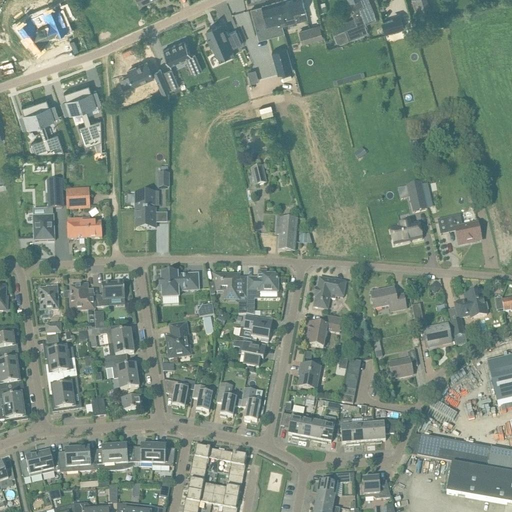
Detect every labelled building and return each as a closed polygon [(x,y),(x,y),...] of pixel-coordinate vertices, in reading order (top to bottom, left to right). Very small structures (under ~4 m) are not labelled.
[(283,26),(308,19),(302,0),(282,0),(276,2),(283,26)] [(349,0),(354,11),(352,13),(357,25),(333,34),(336,42),(340,44),(368,32),(365,26),(366,25),(363,16),(359,8),(364,6),(361,0),(349,0)] [(361,0),(364,6),(359,8),(363,16),(373,12),(367,0),(361,0)] [(430,9),(427,0),(412,0),(416,14),(421,12),(422,16),(427,14),(426,10),(430,9)] [(283,26),(276,2),(251,9),(256,28),(267,25),(268,30),(283,26)] [(66,4),(37,13),(47,37),(66,31),(62,20),(71,17),(66,4)] [(28,16),(15,22),(27,50),(44,41),(43,39),(47,37),(37,13),(28,16)] [(404,28),(401,17),(382,22),(385,33),(404,28)] [(221,25),(206,31),(209,37),(206,38),(210,47),(213,46),(217,55),(232,49),(232,48),(242,44),(236,30),(228,34),(226,29),(224,30),(221,25)] [(323,38),(320,27),(300,33),(302,43),(323,38)] [(185,41),(163,50),(169,65),(186,58),(193,75),(202,71),(195,53),(191,55),(185,41)] [(286,48),(272,52),(278,75),(293,71),(286,48)] [(147,63),(128,71),(134,85),(155,76),(157,78),(163,76),(162,72),(160,69),(155,71),(151,62),(147,64),(147,63)] [(171,68),(162,72),(163,76),(169,90),(170,91),(179,87),(171,68)] [(223,104),(244,100),(241,81),(234,83),(233,77),(219,79),(223,104)] [(351,77),(333,83),(335,88),(353,82),(351,77)] [(89,84),(76,89),(94,143),(102,141),(101,119),(100,119),(91,123),(86,109),(92,107),(96,105),(91,92),(89,84)] [(76,89),(64,93),(66,101),(71,114),(75,112),(80,110),(85,125),(78,127),(85,147),(94,143),(76,89)] [(47,99),(34,103),(51,153),(64,152),(58,134),(48,137),(44,125),(44,123),(50,121),(54,120),(54,119),(49,107),(47,99)] [(34,103),(22,107),(24,115),(28,128),(29,128),(33,127),(32,127),(38,125),(39,127),(43,139),(31,143),(33,146),(30,147),(32,151),(34,150),(35,154),(51,153),(34,103)] [(272,109),(261,113),(262,118),(273,114),(272,109)] [(431,126),(433,134),(443,132),(441,123),(431,126)] [(94,143),(85,147),(87,152),(97,151),(94,143)] [(254,185),(255,187),(267,184),(263,166),(251,169),(252,177),(249,178),(251,186),(254,185)] [(169,189),(170,189),(170,176),(169,176),(169,175),(159,175),(159,189),(169,189)] [(47,181),(48,210),(63,209),(61,180),(47,181)] [(427,210),(421,184),(407,187),(413,214),(427,210)] [(90,209),(89,190),(66,191),(67,211),(90,209)] [(158,197),(158,195),(143,195),(143,194),(142,194),(142,205),(135,205),(135,227),(142,227),(146,227),(146,229),(156,229),(156,206),(158,206),(158,204),(158,197)] [(241,213),(219,215),(219,222),(241,220),(241,213)] [(34,218),(35,241),(52,240),(54,238),(53,217),(34,218)] [(455,223),(453,217),(437,221),(441,236),(440,233),(455,230),(459,246),(468,244),(468,243),(480,241),(481,242),(478,225),(463,229),(461,222),(455,223)] [(280,236),(278,251),(295,252),(297,220),(281,218),(277,218),(276,236),(280,236)] [(68,221),(68,230),(69,240),(102,239),(101,224),(91,224),(90,220),(68,221)] [(399,228),(390,230),(393,247),(422,240),(419,224),(413,225),(412,222),(398,225),(399,228)] [(301,235),(300,243),(306,244),(312,244),(310,236),(307,236),(301,235)] [(162,277),(159,277),(159,293),(162,293),(163,306),(179,305),(178,294),(199,293),(198,285),(198,275),(177,276),(177,273),(161,274),(162,277)] [(247,279),(247,298),(259,298),(260,292),(278,293),(278,276),(267,276),(267,273),(259,273),(259,280),(255,280),(255,279),(247,279)] [(247,298),(247,279),(240,279),(240,276),(230,276),(230,278),(225,278),(225,275),(213,275),(217,293),(224,293),(224,297),(238,297),(238,299),(247,299),(247,298)] [(343,299),(346,283),(332,280),(332,281),(319,279),(317,289),(315,289),(314,298),(316,298),(314,309),(328,311),(330,300),(335,301),(336,298),(343,299)] [(103,296),(96,297),(97,309),(125,307),(124,284),(102,285),(103,296)] [(70,296),(71,312),(95,310),(94,297),(88,297),(88,291),(87,286),(79,286),(79,288),(71,288),(71,296),(70,296)] [(47,289),(40,289),(41,312),(42,319),(50,318),(50,311),(58,311),(57,287),(47,288),(47,289)] [(371,295),(373,305),(374,310),(389,307),(390,313),(406,310),(403,297),(396,298),(394,290),(371,295)] [(451,323),(450,323),(454,338),(455,338),(455,339),(457,347),(467,344),(465,337),(464,337),(463,336),(465,336),(462,320),(461,320),(460,320),(470,318),(471,321),(488,317),(487,311),(489,311),(487,303),(484,304),(483,302),(481,292),(466,296),(464,296),(466,302),(461,303),(455,305),(456,309),(458,320),(451,322),(451,323)] [(511,311),(511,299),(502,301),(504,313),(511,311)] [(202,307),(198,314),(199,319),(214,316),(212,305),(202,307)] [(420,305),(412,307),(416,326),(424,325),(420,305)] [(238,311),(238,315),(247,315),(247,309),(247,307),(242,307),(238,311)] [(103,313),(94,314),(95,322),(95,325),(95,331),(99,330),(104,329),(103,313)] [(353,321),(360,322),(362,316),(354,314),(353,321)] [(215,323),(224,327),(226,320),(218,317),(215,323)] [(261,340),(261,342),(268,344),(271,329),(258,326),(259,319),(250,317),(246,317),(243,330),(252,332),(251,338),(261,340)] [(305,346),(323,349),(325,339),(327,339),(328,333),(340,335),(342,320),(323,317),(321,325),(309,323),(305,346)] [(215,326),(213,318),(204,320),(206,327),(215,326)] [(62,334),(61,325),(46,326),(46,334),(62,334)] [(186,325),(170,327),(172,337),(166,338),(169,359),(180,358),(180,356),(190,355),(186,325)] [(423,331),(424,339),(426,349),(427,348),(427,347),(442,343),(443,345),(451,344),(447,326),(423,331)] [(88,332),(90,349),(97,348),(96,337),(100,336),(105,336),(107,335),(108,347),(114,346),(132,343),(131,331),(121,333),(112,334),(110,334),(110,329),(105,329),(104,329),(99,330),(95,331),(88,332)] [(0,355),(3,355),(2,349),(16,347),(16,340),(13,340),(13,335),(0,337),(0,355)] [(59,344),(58,336),(46,338),(47,346),(59,344)] [(379,342),(374,343),(377,358),(383,357),(379,342)] [(134,355),(132,343),(114,346),(108,347),(110,358),(104,358),(105,364),(110,364),(114,363),(114,357),(116,357),(134,355)] [(266,347),(244,343),(242,356),(245,357),(243,365),(259,368),(260,360),(263,360),(266,347)] [(66,349),(45,352),(46,361),(49,361),(49,364),(74,360),(73,353),(70,349),(66,350),(66,349)] [(407,354),(388,358),(390,365),(391,370),(393,380),(413,376),(411,368),(418,367),(416,357),(415,352),(407,354)] [(4,362),(3,355),(0,355),(0,373),(18,371),(17,369),(20,368),(19,359),(4,362)] [(222,359),(222,357),(216,356),(215,365),(222,366),(223,359),(222,359)] [(511,357),(488,363),(490,373),(497,403),(511,399),(511,357)] [(341,359),(339,369),(346,370),(348,361),(341,359)] [(63,373),(64,379),(72,378),(77,378),(74,360),(49,364),(49,366),(47,367),(48,375),(63,373)] [(361,362),(350,360),(347,375),(358,377),(361,362)] [(299,377),(301,378),(299,388),(316,391),(320,369),(301,365),(299,377)] [(115,369),(112,370),(114,381),(119,380),(137,377),(136,366),(126,367),(117,368),(117,369),(115,369)] [(22,383),(21,374),(18,374),(18,371),(0,373),(0,378),(0,380),(0,391),(10,391),(9,384),(22,383)] [(358,377),(347,375),(344,389),(356,391),(358,377)] [(137,377),(119,380),(121,392),(139,389),(137,377)] [(79,395),(77,378),(72,378),(64,379),(65,386),(50,388),(51,397),(54,396),(54,399),(79,395)] [(174,383),(164,381),(166,395),(174,396),(172,408),(178,410),(178,408),(185,409),(186,399),(188,390),(194,391),(195,387),(195,383),(183,380),(182,384),(174,383)] [(233,418),(236,399),(230,398),(232,387),(220,385),(217,404),(223,405),(220,418),(226,419),(227,417),(233,418)] [(195,387),(194,391),(192,400),(198,401),(196,413),(202,414),(202,412),(209,414),(212,395),(206,393),(207,389),(195,387)] [(242,402),(241,409),(247,410),(244,422),(250,423),(251,422),(257,423),(258,416),(263,417),(264,409),(260,408),(261,404),(254,403),(255,398),(256,392),(244,389),(243,396),(242,402)] [(356,391),(344,389),(343,395),(354,398),(356,391)] [(0,400),(1,410),(0,409),(0,410),(23,407),(22,404),(25,404),(24,395),(11,397),(10,391),(0,391),(0,400)] [(79,395),(54,399),(55,402),(52,402),(53,411),(69,409),(69,411),(75,410),(74,408),(82,407),(80,395),(79,395)] [(353,405),(354,398),(343,395),(342,403),(353,405)] [(121,401),(124,414),(144,410),(143,403),(141,403),(140,399),(121,401)] [(106,417),(104,400),(98,401),(100,417),(106,417)] [(100,417),(98,401),(91,402),(94,418),(100,417)] [(23,407),(0,410),(0,422),(6,421),(6,423),(12,422),(11,420),(27,418),(26,409),(23,410),(23,407)] [(292,438),(299,440),(303,415),(293,413),(292,416),(284,415),(281,427),(289,429),(288,436),(292,436),(292,438)] [(306,439),(310,440),(313,423),(307,421),(308,416),(303,415),(299,440),(306,441),(306,439)] [(324,425),(320,444),(327,445),(327,443),(331,444),(336,420),(325,418),(324,425)] [(373,419),(362,420),(362,426),(364,444),(368,443),(368,445),(375,445),(373,423),(373,419)] [(351,421),(340,422),(342,445),(346,445),(346,447),(353,446),(352,427),(351,421)] [(391,422),(373,423),(375,445),(382,444),(382,442),(386,442),(385,435),(395,434),(400,422),(391,423),(391,422)] [(313,442),(320,444),(324,425),(313,423),(310,440),(314,441),(313,442)] [(362,426),(352,427),(353,446),(360,446),(360,444),(364,444),(362,426)] [(511,452),(416,435),(411,447),(411,456),(452,464),(511,474),(511,452)] [(114,447),(116,472),(117,472),(122,472),(128,470),(133,469),(133,468),(134,468),(134,464),(134,449),(127,449),(127,446),(114,447)] [(134,449),(134,464),(140,464),(140,465),(152,465),(152,467),(153,467),(154,446),(141,446),(141,449),(134,449)] [(154,446),(153,467),(163,468),(173,468),(175,450),(166,450),(166,447),(154,446)] [(96,451),(97,472),(98,472),(98,470),(99,470),(99,471),(108,472),(116,472),(114,447),(102,448),(102,451),(96,451)] [(203,465),(201,471),(206,472),(209,459),(220,461),(222,451),(219,451),(197,447),(196,454),(194,454),(194,455),(196,455),(194,463),(203,465)] [(60,472),(61,474),(79,473),(77,449),(65,450),(65,454),(58,454),(59,466),(60,472)] [(77,449),(79,473),(97,472),(96,451),(90,452),(90,449),(77,449)] [(225,452),(222,451),(220,461),(232,464),(229,476),(234,477),(235,471),(243,472),(245,464),(246,465),(246,464),(245,464),(246,456),(224,452),(225,452)] [(38,455),(42,476),(60,472),(59,466),(58,454),(51,456),(50,453),(38,455)] [(20,463),(24,480),(42,476),(38,455),(26,458),(26,461),(20,463)] [(3,464),(0,464),(0,486),(2,490),(10,488),(14,486),(12,483),(12,482),(15,481),(15,480),(14,478),(12,468),(5,471),(3,464)] [(511,474),(452,464),(447,494),(506,505),(511,506),(511,474)] [(190,484),(189,491),(214,495),(215,486),(204,484),(206,472),(201,471),(200,477),(192,475),(190,483),(189,483),(189,484),(190,484)] [(342,497),(342,484),(350,484),(349,475),(335,476),(333,485),(320,482),(318,494),(335,497),(342,497)] [(215,486),(214,495),(238,500),(239,493),(241,493),(240,493),(241,484),(233,483),(234,477),(229,476),(227,488),(215,486)] [(363,480),(364,490),(365,499),(373,499),(376,500),(391,499),(386,483),(379,483),(379,479),(363,480)] [(399,490),(392,492),(397,511),(411,511),(402,479),(397,480),(399,490)] [(102,509),(97,510),(96,511),(117,511),(118,504),(118,487),(110,488),(111,504),(102,505),(102,509)] [(194,508),(193,511),(198,511),(200,502),(212,505),(214,495),(189,491),(188,498),(186,497),(186,498),(187,498),(186,506),(194,508)] [(318,494),(316,505),(340,509),(333,507),(335,497),(318,494)] [(223,507),(222,511),(235,511),(237,508),(238,508),(238,507),(237,507),(238,500),(214,495),(212,505),(223,507)]
